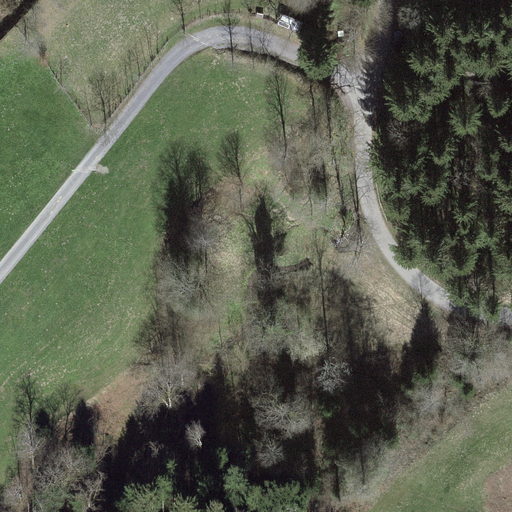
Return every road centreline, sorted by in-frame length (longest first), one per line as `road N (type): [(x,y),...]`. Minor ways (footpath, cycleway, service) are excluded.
road 1 (track): [(370,73),(318,69),(242,30),(174,50),(0,277)]
road 2 (unclassified): [(511,313),(489,313),(439,292),(391,256),(365,187),(381,0)]
